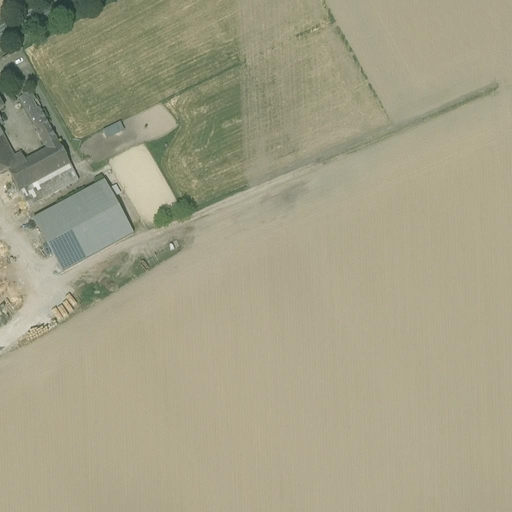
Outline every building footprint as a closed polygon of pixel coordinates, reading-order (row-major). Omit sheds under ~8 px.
[(45,122),(30,95),(19,100),(34,128),(45,122)] [(45,122),(34,128),(47,151),(57,145),(45,122)] [(104,130),(109,139),(126,131),(122,122),(104,130)] [(0,132),(0,177),(8,173),(25,163),(20,155),(14,158),(0,132)] [(25,163),(8,173),(20,195),(69,167),(57,145),(47,151),(25,163)] [(104,182),(33,221),(62,274),(133,235),(104,182)]
